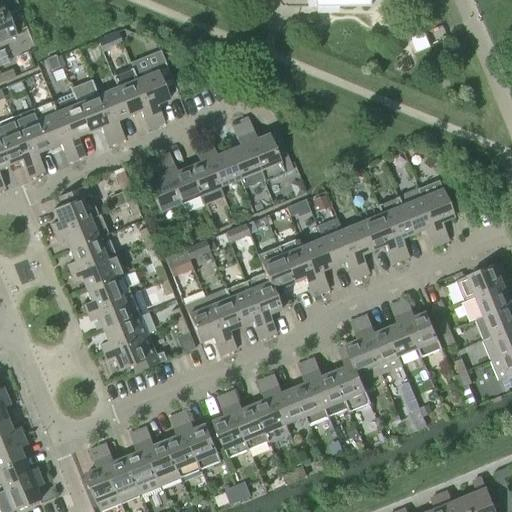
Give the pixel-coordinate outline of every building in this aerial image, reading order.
[(2,1),(0,2),(0,42),(16,36),(2,1)] [(105,38),(97,41),(101,53),(110,49),(109,48),(105,38)] [(56,56),(45,60),(50,72),(61,68),(56,56)] [(11,68),(0,72),(0,78),(2,83),(15,78),(11,68)] [(116,88),(128,117),(140,112),(147,130),(156,126),(137,80),(136,80),(132,69),(112,77),(116,88)] [(157,71),(137,80),(156,126),(164,123),(157,105),(169,100),(157,71)] [(116,88),(96,96),(116,142),(124,139),(116,121),(128,117),(116,88)] [(72,94),(52,102),(75,159),(84,156),(76,138),(88,133),(76,105),(72,94)] [(96,96),(76,105),(88,133),(100,128),(107,146),(116,142),(96,96)] [(52,102),(32,110),(48,149),(60,145),(67,162),(75,159),(52,102)] [(32,110),(12,119),(35,176),(44,172),(36,154),(48,149),(32,110)] [(12,119),(0,123),(0,145),(8,166),(20,161),(27,179),(35,176),(12,119)] [(249,121),(240,124),(259,171),(264,182),(292,170),(277,135),(270,138),(268,134),(256,139),(249,121)] [(239,146),(227,151),(239,179),(259,171),(240,124),(232,128),(239,146)] [(208,137),(199,141),(219,188),(239,179),(227,151),(216,156),(208,137)] [(198,163),(187,167),(199,196),(203,205),(222,197),(219,188),(199,141),(191,144),(198,163)] [(0,145),(0,190),(4,188),(0,178),(0,169),(8,166),(0,145)] [(168,154),(160,157),(179,204),(199,196),(187,167),(175,172),(168,154)] [(179,204),(160,157),(151,161),(158,179),(147,184),(158,212),(179,204)] [(427,158),(423,163),(430,168),(435,162),(432,160),(428,157),(427,158)] [(115,176),(126,204),(134,201),(122,173),(115,176)] [(419,189),(418,189),(440,244),(448,241),(440,223),(453,217),(438,181),(419,189)] [(50,225),(53,234),(97,216),(85,186),(58,197),(61,206),(52,210),(57,222),(50,225)] [(397,197),(401,205),(413,234),(424,229),(432,247),(440,244),(418,189),(419,189),(419,188),(397,196),(397,197)] [(324,195),(311,201),(316,213),(330,207),(324,195)] [(382,213),(381,213),(401,260),(409,257),(401,239),(413,234),(401,205),(397,197),(379,206),(382,213)] [(134,201),(126,204),(131,216),(139,213),(134,201)] [(298,204),(286,209),(289,217),(301,212),(298,204)] [(381,213),(361,221),(373,250),(385,245),(392,264),(401,260),(381,213)] [(63,239),(69,251),(106,236),(97,216),(53,234),(56,242),(63,239)] [(361,221),(341,230),(360,277),(368,273),(361,255),(373,250),(361,221)] [(225,234),(228,243),(249,235),(245,225),(225,234)] [(137,231),(142,244),(150,241),(145,228),(137,231)] [(341,230),(321,238),(333,267),(344,262),(351,280),(360,277),(341,230)] [(66,266),(69,274),(114,256),(106,236),(69,251),(73,263),(66,266)] [(321,238),(301,246),(320,293),(328,289),(320,272),(333,267),(321,238)] [(215,249),(211,239),(204,242),(208,252),(215,249)] [(281,254),(293,283),(304,278),(311,296),(320,293),(301,246),(300,246),(297,239),(278,247),(281,254)] [(142,244),(151,264),(158,261),(150,241),(142,244)] [(204,241),(184,250),(189,260),(208,252),(204,241)] [(164,259),(169,270),(189,262),(189,260),(184,250),(164,259)] [(281,254),(261,262),(265,273),(269,282),(281,309),(288,306),(281,288),(293,283),(281,254)] [(80,280),(85,291),(122,276),(114,256),(69,274),(73,283),(80,280)] [(151,264),(159,285),(167,282),(158,261),(151,264)] [(456,281),(464,301),(504,285),(502,281),(506,279),(500,264),(456,281)] [(268,314),(281,309),(269,282),(265,273),(245,282),(267,337),(276,333),(268,314)] [(82,306),(86,314),(130,296),(122,276),(85,291),(89,303),(82,306)] [(167,282),(159,285),(164,297),(171,294),(167,282)] [(259,340),(267,337),(245,282),(224,290),(239,326),(251,321),(259,340)] [(476,298),(483,317),(511,305),(511,293),(510,288),(505,290),(504,285),(464,301),(464,303),(476,298)] [(227,331),(239,326),(224,290),(204,298),(227,353),(235,350),(227,331)] [(96,320),(101,332),(138,317),(130,296),(86,314),(89,323),(96,320)] [(219,357),(227,353),(204,298),(183,307),(198,343),(211,338),(219,357)] [(399,303),(418,349),(422,358),(443,349),(427,312),(415,318),(407,299),(399,303)] [(432,305),(435,313),(445,309),(442,301),(432,305)] [(398,324),(386,329),(397,357),(401,366),(402,366),(398,357),(418,349),(399,303),(390,306),(398,324)] [(475,321),(483,340),(511,328),(511,305),(483,317),(475,321)] [(170,312),(175,325),(183,322),(178,309),(170,312)] [(367,315),(359,319),(382,374),(401,366),(397,357),(386,329),(375,334),(367,315)] [(99,346),(102,354),(146,336),(138,317),(101,332),(106,343),(99,346)] [(358,341),(346,345),(362,383),(363,383),(382,374),(359,319),(350,322),(358,341)] [(437,322),(442,334),(450,331),(445,319),(437,322)] [(183,322),(175,325),(180,337),(188,333),(183,322)] [(483,340),(491,361),(511,352),(511,328),(483,340)] [(450,331),(442,334),(448,347),(456,344),(450,331)] [(154,355),(146,336),(102,354),(106,363),(112,360),(117,372),(131,367),(134,374),(165,361),(161,352),(154,355)] [(346,366),(334,371),(346,399),(350,409),(351,411),(371,403),(363,383),(362,383),(346,345),(338,349),(346,366)] [(511,352),(491,361),(504,391),(511,387),(511,352)] [(315,359),(307,362),(330,418),(350,409),(346,399),(334,371),(322,376),(315,359)] [(454,362),(459,375),(467,371),(462,359),(454,362)] [(306,383),(294,388),(306,416),(310,426),(330,418),(307,362),(299,366),(306,383)] [(467,371),(459,375),(464,387),(472,384),(467,371)] [(283,393),(275,375),(266,379),(286,425),(306,416),(294,388),(283,393)] [(453,377),(448,379),(448,380),(453,392),(458,390),(454,378),(453,377)] [(286,425),(266,379),(259,382),(266,400),(255,405),(270,442),(289,434),(286,425)] [(235,392),(227,396),(250,450),(270,442),(255,405),(243,410),(235,392)] [(0,422),(8,419),(3,407),(10,404),(7,396),(0,398),(0,422)] [(250,450),(227,396),(219,399),(226,417),(213,422),(228,459),(250,450)] [(428,405),(420,409),(423,417),(431,413),(428,405)] [(187,412),(180,415),(202,470),(222,461),(206,425),(194,430),(187,412)] [(415,416),(409,419),(414,431),(426,427),(423,418),(422,417),(421,414),(415,416)] [(179,437),(167,442),(182,478),(202,470),(180,415),(171,419),(179,437)] [(398,415),(390,418),(394,428),(402,425),(401,422),(398,415)] [(0,446),(23,437),(19,428),(13,431),(8,419),(0,422),(0,446)] [(355,424),(345,428),(349,440),(359,436),(355,424)] [(147,429),(140,432),(162,486),(182,478),(167,442),(155,447),(147,429)] [(138,454),(127,458),(142,495),(162,486),(140,432),(130,436),(138,454)] [(0,446),(0,469),(24,460),(19,447),(26,444),(23,437),(0,446)] [(107,445),(99,448),(121,503),(142,495),(127,458),(115,464),(107,445)] [(100,511),(121,503),(99,448),(91,452),(98,470),(86,476),(86,477),(81,479),(93,508),(98,506),(100,511)] [(0,469),(0,484),(3,492),(40,477),(36,468),(29,471),(24,460),(0,469)] [(40,477),(3,492),(11,511),(12,511),(41,500),(35,487),(43,484),(40,477)] [(477,492),(465,497),(470,511),(496,511),(487,488),(485,489),(481,478),(473,482),(477,492)] [(244,482),(236,486),(242,500),(251,497),(244,482)] [(497,486),(503,500),(510,497),(505,483),(497,486)] [(236,486),(224,491),(231,506),(242,500),(236,486)] [(448,492),(439,496),(445,511),(470,511),(465,497),(452,503),(448,492)] [(435,510),(429,511),(445,511),(439,496),(430,499),(435,510)] [(511,511),(511,501),(510,497),(503,500),(507,511),(511,511)]
